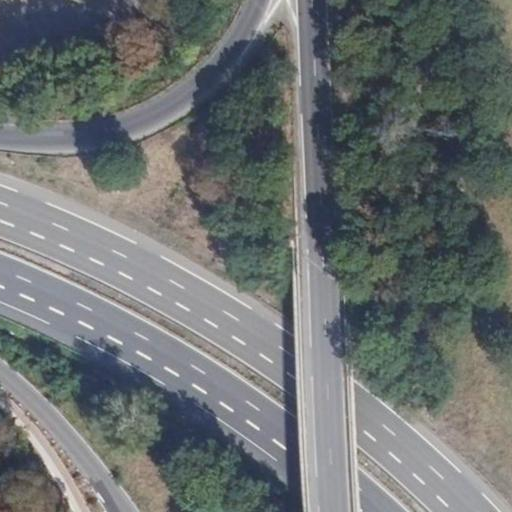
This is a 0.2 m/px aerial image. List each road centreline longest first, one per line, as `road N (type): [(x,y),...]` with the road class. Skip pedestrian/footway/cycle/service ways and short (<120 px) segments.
road 1 (primary): [(466,511),(338,397),(237,327),(151,276),(0,206)]
road 2 (primary): [(311,0),(336,511)]
road 3 (primary): [(0,275),(218,390),(370,511)]
road 4 (primary): [(257,0),(203,77),(149,115),(78,137),(0,137)]
road 5 (primary): [(0,391),(71,461),(108,511)]
